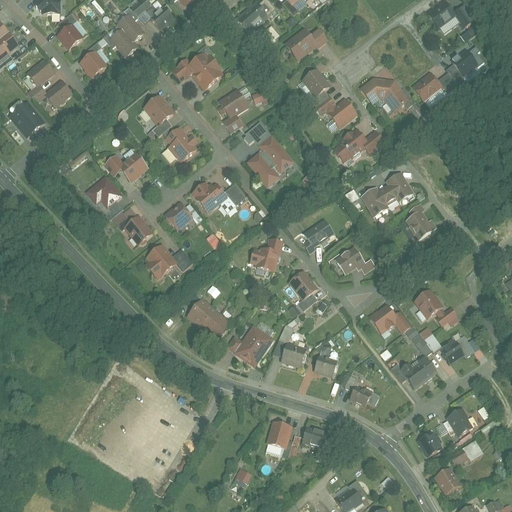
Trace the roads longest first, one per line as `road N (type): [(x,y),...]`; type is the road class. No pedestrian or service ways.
road 1 (tertiary): [(0,175),(194,366),(381,442)]
road 2 (residential): [(165,238),(147,216),(227,157),(148,62)]
road 3 (residential): [(314,271),(351,311),(463,224)]
road 4 (residential): [(502,359),(381,442)]
road 5 (residential): [(0,0),(93,104)]
